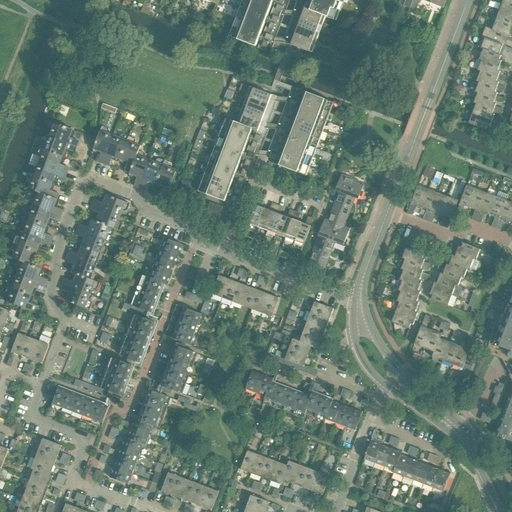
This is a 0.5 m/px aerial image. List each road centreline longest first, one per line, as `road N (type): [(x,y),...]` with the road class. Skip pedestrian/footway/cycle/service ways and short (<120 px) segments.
road 1 (residential): [(83,487),(111,416),(131,406),(194,233)]
road 2 (residential): [(64,318),(52,296),(58,248),(85,177),(194,233)]
road 3 (tertiary): [(386,215),(468,0)]
road 4 (tertiary): [(386,387),(462,446),(502,511)]
road 5 (residential): [(227,254),(359,301)]
road 6 (residential): [(68,481),(84,439),(29,416),(40,387)]
road 7 (residential): [(511,244),(475,229),(454,240),(386,215)]
